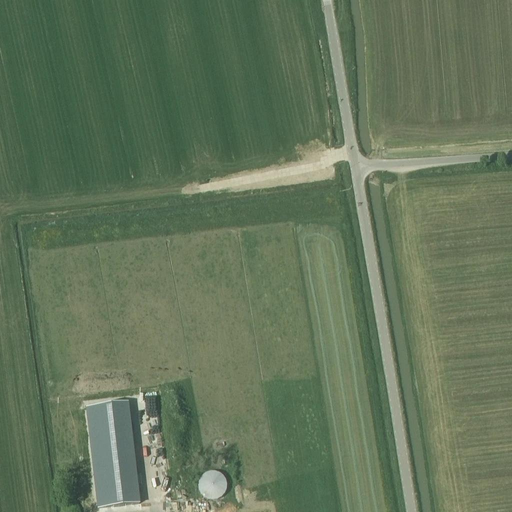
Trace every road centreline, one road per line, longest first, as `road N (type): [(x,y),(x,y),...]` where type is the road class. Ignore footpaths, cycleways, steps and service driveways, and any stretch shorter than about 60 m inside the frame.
road 1 (tertiary): [(409,511),(355,174)]
road 2 (tertiary): [(355,174),(326,0)]
road 3 (unclassified): [(355,174),(511,152)]
